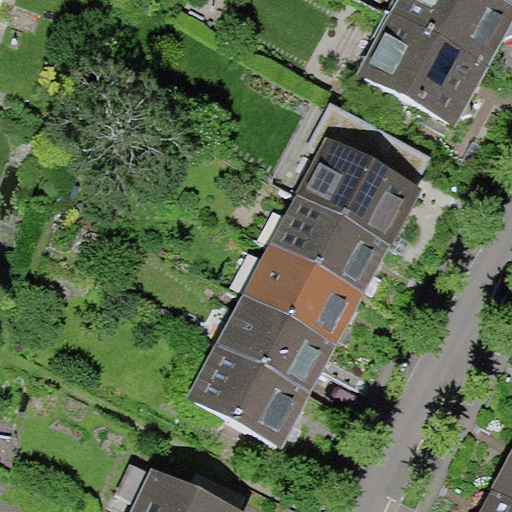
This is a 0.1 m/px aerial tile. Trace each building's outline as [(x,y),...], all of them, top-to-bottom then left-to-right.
[(511,14),(511,12),(489,0),(409,0),(397,23),(481,70),(490,53),(496,42),(511,36),(511,25),(510,17),(511,14)] [(511,0),(489,0),(511,12),(511,0)] [(481,70),(397,23),(365,82),(449,128),(453,122),(471,115),(467,97),(473,85),(481,70)] [(412,196),(331,153),(303,204),(384,248),(392,233),(412,196)] [(365,284),(384,248),(303,204),(276,254),(357,298),(365,284)] [(339,332),(357,298),(276,254),(249,304),(331,348),(339,332)] [(222,353),(304,397),(311,385),(331,348),(249,304),(222,353)] [(194,406),(276,449),(285,432),(304,397),(222,353),(194,406)] [(511,469),(496,474),(502,493),(499,499),(511,506),(511,469)] [(223,511),(156,480),(141,511),(223,511)] [(491,511),(511,511),(511,506),(499,499),(491,511)]
